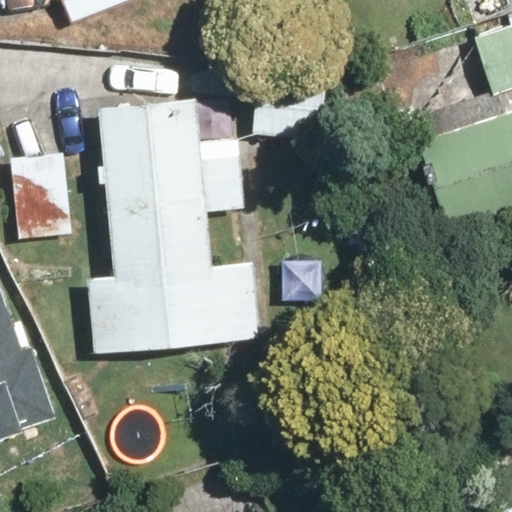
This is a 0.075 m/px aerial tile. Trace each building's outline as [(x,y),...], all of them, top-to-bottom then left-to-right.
[(71,0),(82,25),(138,0),(71,0)] [(511,26),(485,36),(504,92),(511,89),(511,26)] [(335,71),(268,69),(266,136),(333,138),(335,71)] [(209,94),(113,103),(130,277),(96,280),(103,348),(270,332),(263,260),(225,264),(220,207),(258,204),(251,136),(213,139),(209,94)] [(460,230),(511,212),(511,108),(429,136),(460,230)] [(82,148),(25,151),(28,237),(86,234),(82,148)] [(0,435),(58,416),(35,348),(19,353),(0,295),(0,435)]
